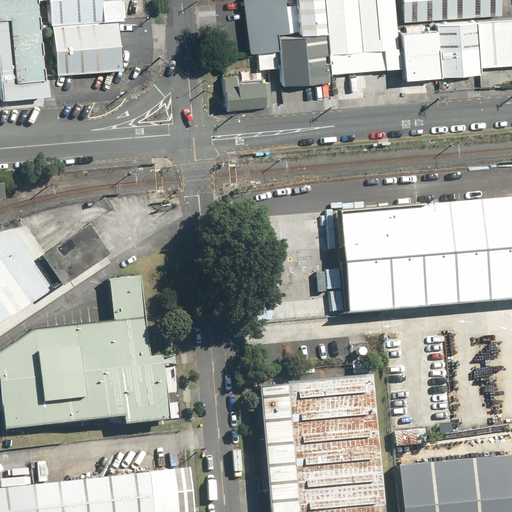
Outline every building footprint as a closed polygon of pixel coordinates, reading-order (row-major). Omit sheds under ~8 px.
[(0,0),(0,97),(45,94),(35,0),(0,0)] [(46,0),(49,24),(115,17),(120,17),(118,0),(46,0)] [(281,0),(240,0),(247,51),(275,48),(273,32),(285,30),(281,0)] [(320,0),(294,0),(297,32),(323,30),(320,0)] [(393,0),(322,0),(329,72),(399,66),(393,0)] [(399,0),(401,21),(498,14),(497,0),(399,0)] [(115,17),(49,24),(53,73),(120,67),(115,17)] [(511,17),(475,20),(478,66),(511,63),(511,17)] [(474,20),(434,23),(438,76),(477,73),(474,20)] [(432,29),(397,32),(402,78),(436,75),(432,29)] [(323,32),(276,37),(281,84),(328,79),(323,32)] [(274,49),(256,51),(258,69),(276,67),(274,49)] [(240,73),(220,75),(224,109),(269,105),(267,81),(261,81),(260,77),(241,79),(240,73)] [(511,299),(511,195),(336,210),(344,313),(511,299)] [(39,258),(57,284),(104,251),(86,225),(39,258)] [(39,258),(19,228),(0,232),(0,321),(57,284),(39,258)] [(29,328),(0,350),(0,417),(1,428),(119,415),(120,424),(142,422),(165,419),(158,354),(147,355),(138,276),(105,280),(110,320),(29,328)] [(377,511),(366,375),(256,384),(266,511),(377,511)] [(427,427),(393,430),(394,446),(429,443),(427,427)] [(511,511),(511,457),(389,468),(392,511),(511,511)] [(0,511),(172,511),(169,479),(144,481),(143,473),(0,488),(0,511)]
